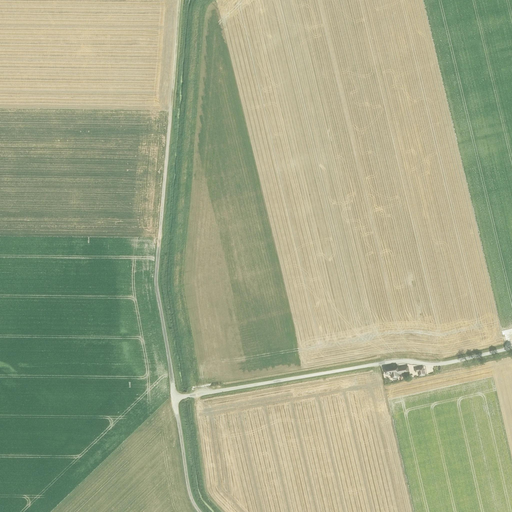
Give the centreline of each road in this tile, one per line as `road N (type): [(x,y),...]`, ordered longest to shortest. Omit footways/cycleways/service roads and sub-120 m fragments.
road 1 (unclassified): [(173,398),(511,347)]
road 2 (unclassified): [(173,398),(155,279),(170,109)]
